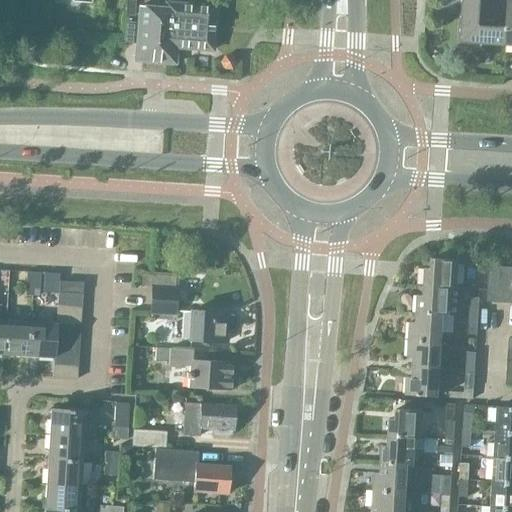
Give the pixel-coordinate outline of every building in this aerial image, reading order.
[(140,0),(135,64),(175,68),(176,51),(212,54),(216,5),(164,1),(164,6),(161,6),(161,0),(140,0)] [(464,0),(462,44),(507,46),(508,28),(507,28),(485,27),(486,0),(464,0)] [(126,23),(125,44),(134,45),(136,24),(126,23)] [(221,66),(224,72),(231,72),(235,66),(232,60),(224,60),(221,66)] [(426,268),(425,286),(451,288),(457,289),(459,260),(433,259),(432,269),(426,268)] [(511,303),(511,267),(489,266),(487,302),(511,303)] [(27,272),(27,284),(40,285),(41,273),(27,272)] [(60,282),(59,293),(83,294),(83,283),(60,282)] [(40,285),(27,284),(26,295),(40,296),(40,285)] [(419,295),(418,313),(443,315),(449,316),(451,288),(425,286),(425,296),(419,295)] [(153,287),(152,311),(174,312),(175,288),(153,287)] [(58,293),(57,305),(82,307),(83,294),(59,293),(58,293)] [(470,298),(469,317),(478,317),(479,298),(470,298)] [(57,305),(57,317),(81,319),(82,307),(57,305)] [(191,311),(189,339),(227,340),(229,313),(191,311)] [(411,322),(410,340),(442,342),(443,315),(418,313),(417,323),(411,322)] [(57,317),(56,324),(56,329),(80,331),(81,319),(57,317)] [(478,317),(469,317),(468,335),(477,336),(478,317)] [(5,355),(29,356),(32,322),(7,320),(5,355)] [(55,341),(56,329),(56,324),(32,322),(29,356),(54,358),(54,353),(55,341)] [(56,329),(55,341),(80,343),(80,331),(56,329)] [(415,358),(414,368),(440,369),(442,342),(410,340),(409,358),(415,358)] [(55,341),(54,353),(79,355),(80,343),(55,341)] [(159,348),(159,361),(169,362),(169,363),(190,365),(188,387),(232,391),(234,363),(223,362),(224,352),(170,347),(170,349),(159,348)] [(54,358),(54,365),(78,367),(79,355),(54,353),(54,358)] [(467,353),(466,372),(474,372),(475,354),(467,353)] [(78,367),(54,365),(53,378),(77,379),(78,367)] [(440,369),(414,368),(413,377),(407,377),(406,395),(438,397),(440,369)] [(474,372),(466,372),(465,390),(473,391),(474,372)] [(148,396),(138,396),(138,404),(144,405),(148,401),(148,396)] [(231,432),(232,429),(234,429),(235,406),(185,402),(183,435),(199,436),(200,427),(213,428),(213,434),(227,435),(230,434),(231,432)] [(511,408),(499,407),(497,433),(511,433),(511,408)] [(51,409),(49,434),(84,436),(95,437),(96,412),(51,409)] [(391,419),(390,436),(416,438),(416,439),(422,439),(423,411),(397,409),(397,419),(391,419)] [(463,414),(462,431),(471,431),(472,415),(463,414)] [(445,422),(444,440),(453,441),(454,422),(445,422)] [(114,438),(127,439),(128,427),(114,427),(114,438)] [(133,444),(135,445),(164,447),(166,431),(134,429),(133,444)] [(471,431),(462,431),(461,448),(470,448),(471,431)] [(511,433),(497,433),(495,458),(511,458),(511,433)] [(49,434),(48,459),(82,461),(84,436),(49,434)] [(383,446),(382,463),(408,465),(408,466),(414,466),(416,439),(416,438),(390,436),(389,446),(383,446)] [(453,441),(444,440),(443,459),(452,459),(453,441)] [(119,445),(119,452),(119,455),(133,456),(134,446),(119,445)] [(197,451),(155,448),(152,480),(195,483),(194,491),(228,494),(230,466),(196,464),(197,451)] [(105,451),(105,463),(118,464),(119,455),(119,452),(105,451)] [(511,458),(495,458),(494,482),(511,483),(511,458)] [(48,459),(46,484),(80,486),(82,461),(48,459)] [(118,464),(105,463),(104,474),(118,475),(118,464)] [(376,473),(374,490),(406,492),(408,466),(408,465),(382,463),(382,473),(376,473)] [(460,465),(459,481),(468,482),(469,465),(460,465)] [(442,477),(441,495),(450,496),(451,477),(442,477)] [(468,482),(459,481),(458,498),(466,499),(468,482)] [(511,483),(494,482),(492,507),(511,508),(511,483)] [(46,484),(45,509),(79,511),(80,486),(46,484)] [(379,509),(379,511),(405,511),(406,492),(374,490),(373,508),(379,509)] [(448,511),(450,496),(441,495),(440,511),(448,511)]
